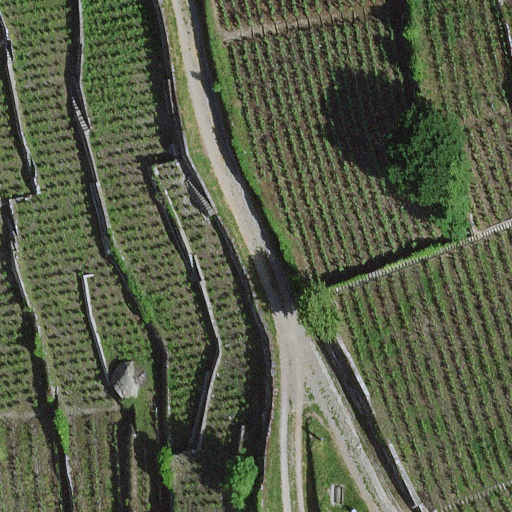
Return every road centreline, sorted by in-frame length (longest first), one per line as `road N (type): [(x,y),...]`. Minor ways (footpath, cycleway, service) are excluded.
road 1 (track): [(185,0),(217,151),(308,364),(385,511)]
road 2 (track): [(295,511),(292,390),(308,364)]
